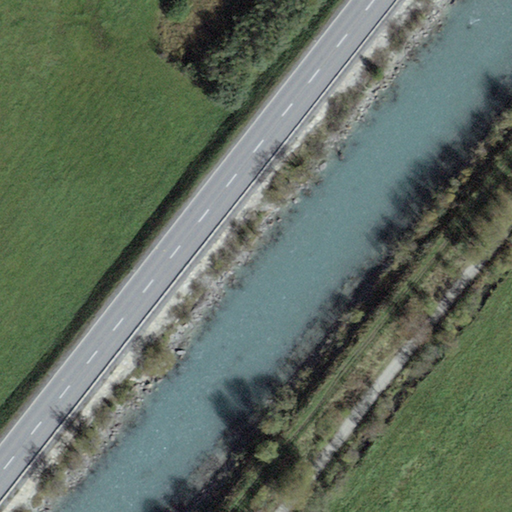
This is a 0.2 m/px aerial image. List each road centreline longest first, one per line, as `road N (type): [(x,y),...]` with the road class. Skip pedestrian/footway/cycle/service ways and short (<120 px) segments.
road 1 (primary): [(376,0),(0,477)]
road 2 (track): [(511,218),(281,511)]
